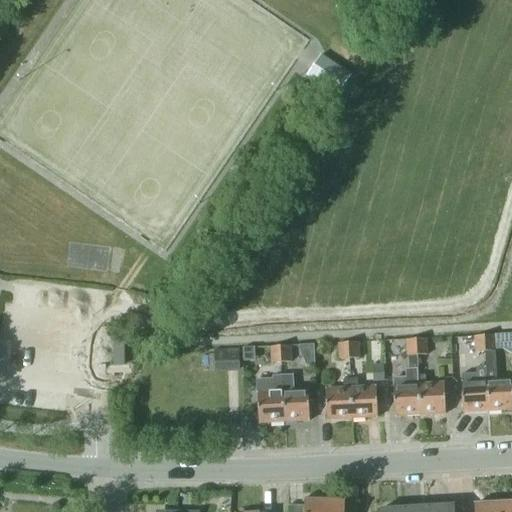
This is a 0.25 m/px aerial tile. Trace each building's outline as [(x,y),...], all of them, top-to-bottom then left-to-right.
[(351,76),(320,56),(306,76),(337,96),(351,76)] [(495,336),(484,337),(485,352),(495,352),(496,352),(495,336)] [(484,337),(474,338),(475,353),(485,352),(484,337)] [(416,340),(406,341),(406,356),(408,356),(417,356),(416,340)] [(427,340),(416,340),(417,356),(427,355),(427,340)] [(339,360),(349,359),(348,344),(338,345),(339,360)] [(348,344),(349,359),(359,358),(358,344),(348,344)] [(316,346),(294,347),(295,366),(317,365),(316,346)] [(280,348),(281,363),(291,362),(291,347),(280,348)] [(271,364),(281,363),(280,348),(270,348),(271,364)] [(240,372),(239,351),(214,352),(215,373),(240,372)] [(495,352),(485,352),(486,366),(486,373),(488,412),(511,410),(511,389),(511,380),(497,381),(495,352)] [(406,377),(393,378),(393,386),(395,417),(420,416),(418,376),(417,356),(408,356),(408,369),(406,369),(406,377)] [(384,382),(384,365),(373,365),(373,383),(384,382)] [(475,373),(461,374),(461,383),(463,414),(488,412),(486,373),(486,366),(475,367),(475,373)] [(259,424),(284,423),(282,375),(272,376),(273,379),(257,380),(259,424)] [(282,375),(284,423),(309,422),(308,391),(294,392),(293,375),(282,375)] [(418,376),(420,416),(445,414),(444,384),(425,385),(425,376),(418,376)] [(327,421),(352,419),(350,380),(343,380),(344,389),(325,390),(327,421)] [(350,380),(352,419),(377,418),(376,387),(358,388),(357,380),(350,380)] [(344,511),(344,501),(304,501),(304,507),(288,507),(287,511),(344,511)] [(511,511),(511,502),(498,504),(498,511),(511,511)]
